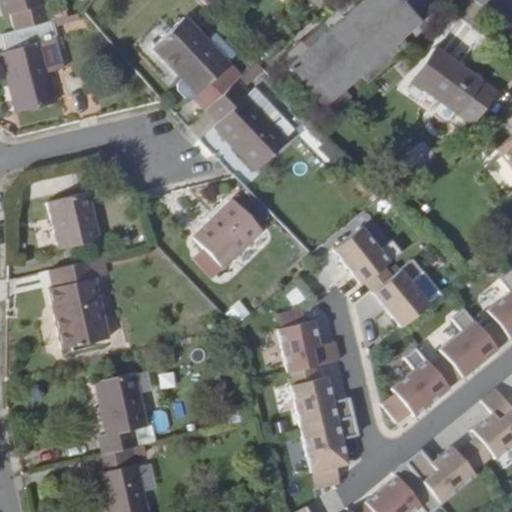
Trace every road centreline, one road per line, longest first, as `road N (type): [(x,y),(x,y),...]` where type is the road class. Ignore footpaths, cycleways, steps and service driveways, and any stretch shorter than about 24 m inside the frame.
road 1 (residential): [(511,352),(402,444),(371,444),(337,295)]
road 2 (residential): [(0,150),(135,124),(159,155)]
